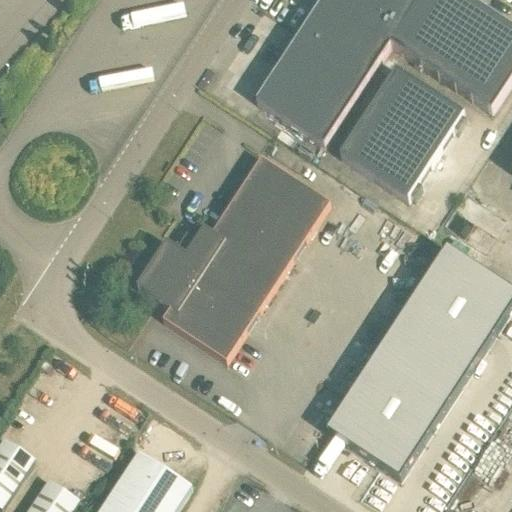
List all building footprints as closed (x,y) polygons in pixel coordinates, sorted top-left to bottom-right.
[(328,0),(312,25),(309,23),(300,35),(304,38),(290,59),(287,56),(278,69),(282,71),(268,92),(265,90),(257,102),(260,105),(258,108),(326,153),(392,52),(493,118),(511,88),(511,32),(501,25),(503,22),(491,14),(489,17),(468,3),(469,0),(328,0)] [(375,185),(432,98),(398,76),(341,162),(375,185)] [(410,207),(466,121),(432,98),(375,185),(410,207)] [(250,187),(265,165),(263,164),(214,239),(206,234),(198,245),(195,243),(194,245),(189,242),(183,251),(181,249),(178,254),(168,247),(138,293),(172,315),(164,326),(228,368),(332,209),(331,208),(317,230),(250,187)] [(402,487),(511,318),(511,295),(449,254),(329,438),(402,487)] [(0,511),(5,511),(37,465),(6,445),(0,454),(0,511)] [(105,511),(180,511),(193,492),(140,458),(105,511)] [(77,511),(81,506),(51,486),(33,511),(77,511)]
